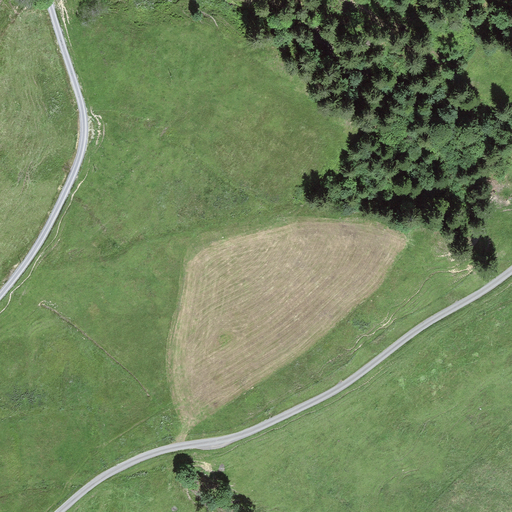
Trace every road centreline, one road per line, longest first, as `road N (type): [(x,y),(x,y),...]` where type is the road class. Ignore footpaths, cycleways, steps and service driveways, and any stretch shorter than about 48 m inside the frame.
road 1 (track): [(511,269),(340,387),(230,438),(139,458),(59,511)]
road 2 (track): [(0,297),(58,210),(83,138),(49,0)]
